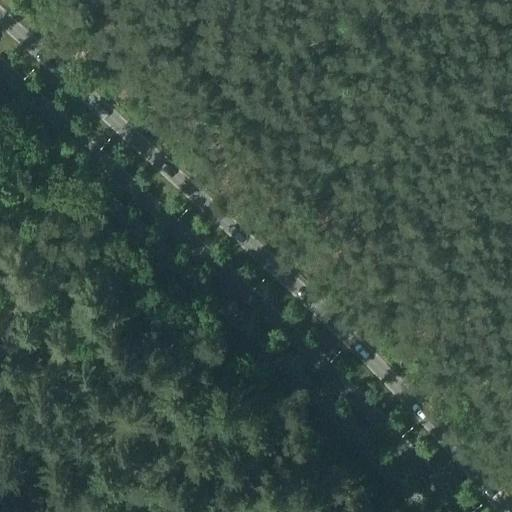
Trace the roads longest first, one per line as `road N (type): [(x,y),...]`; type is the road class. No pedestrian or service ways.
road 1 (primary): [(505,511),(354,343),(0,17)]
road 2 (primary): [(0,67),(328,369),(458,511)]
road 3 (track): [(125,511),(0,392)]
